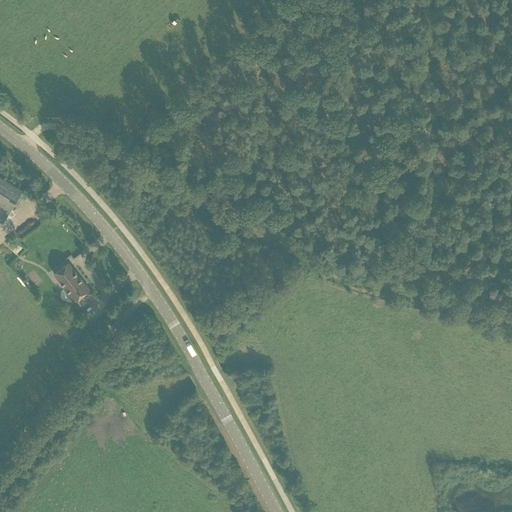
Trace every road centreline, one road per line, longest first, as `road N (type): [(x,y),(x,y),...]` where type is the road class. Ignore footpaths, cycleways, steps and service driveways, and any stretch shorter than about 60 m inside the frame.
road 1 (track): [(511,318),(328,274),(136,160),(59,128),(31,135)]
road 2 (tertiary): [(275,511),(179,331),(80,203),(0,125)]
road 3 (track): [(511,141),(499,185),(400,294)]
